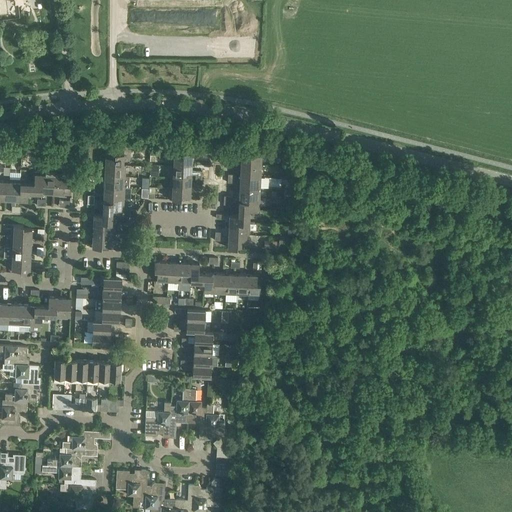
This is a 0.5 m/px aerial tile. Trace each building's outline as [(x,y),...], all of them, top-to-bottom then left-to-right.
[(123,165),(123,164),(124,153),(115,153),(115,150),(106,149),(105,166),(114,167),(115,165),(123,165)] [(173,162),(192,163),(192,152),(183,151),(183,154),(174,154),(173,162)] [(241,156),(240,167),(261,168),(262,154),(250,153),(250,156),(241,156)] [(192,163),(173,162),(173,164),(171,164),(170,173),(191,174),(192,163)] [(105,166),(104,177),(114,178),(114,175),(125,176),(125,169),(126,164),(123,164),(123,165),(115,165),(114,167),(105,166)] [(151,165),(151,175),(159,175),(159,165),(151,165)] [(261,168),(240,167),(240,179),(261,180),(261,168)] [(291,179),(292,168),(285,167),(284,178),(291,179)] [(31,191),(42,192),(43,182),(46,182),(46,171),(35,170),(34,182),(32,181),(31,191)] [(42,192),(53,192),(53,183),(56,183),(57,174),(57,171),(46,171),(46,182),(43,182),(42,192)] [(191,185),(191,174),(170,173),(170,184),(191,185)] [(53,183),(53,192),(70,193),(71,184),(68,183),(68,174),(57,174),(56,183),(53,183)] [(114,178),(104,177),(104,188),(113,189),(113,186),(124,186),(124,187),(129,187),(130,176),(125,176),(114,175),(114,178)] [(5,199),(16,199),(17,190),(19,190),(20,178),(8,178),(8,181),(8,189),(6,189),(5,199)] [(31,191),(32,181),(32,179),(20,178),(19,190),(17,190),(16,199),(28,200),(28,191),(31,191)] [(240,179),(239,191),(260,192),(261,180),(240,179)] [(0,198),(5,199),(6,189),(8,189),(8,181),(0,180),(0,198)] [(190,196),(191,185),(170,184),(169,198),(181,199),(181,196),(190,196)] [(104,188),(103,199),(113,200),(113,197),(124,197),(124,187),(124,186),(113,186),(113,189),(104,188)] [(286,189),(285,199),(293,200),(294,189),(286,189)] [(260,192),(239,191),(239,202),(260,203),(260,192)] [(113,200),(103,199),(103,210),(112,211),(112,208),(123,209),(124,197),(113,197),(113,200)] [(239,202),(238,214),(250,215),(250,211),(248,211),(248,209),(259,209),(260,203),(239,202)] [(94,213),(93,224),(102,224),(102,221),(114,222),(114,211),(112,211),(103,210),(102,213),(94,213)] [(229,225),(250,226),(250,215),(238,214),(229,214),(229,225)] [(102,224),(93,224),(93,235),(102,236),(102,232),(113,233),(114,222),(102,221),(102,224)] [(11,224),(11,235),(22,236),(22,238),(31,239),(32,228),(23,227),(23,224),(11,224)] [(229,225),(228,236),(246,237),(247,234),(249,234),(250,226),(229,225)] [(102,236),(93,235),(92,246),(119,248),(120,241),(113,240),(113,233),(102,232),(102,236)] [(31,250),(31,239),(22,238),(22,236),(11,235),(10,246),(21,247),(21,249),(31,250)] [(246,237),(228,236),(228,247),(237,248),(237,245),(246,245),(246,237)] [(4,257),(10,257),(21,258),(21,261),(30,261),(31,250),(21,249),(21,247),(10,246),(10,247),(4,247),(4,257)] [(10,257),(9,268),(20,269),(20,272),(30,272),(30,261),(21,261),(21,258),(10,257)] [(165,281),(166,261),(154,260),(154,270),(157,270),(156,281),(165,281)] [(176,282),(177,261),(166,261),(165,281),(176,282)] [(188,262),(177,261),(176,282),(187,282),(188,262)] [(188,262),(187,282),(198,283),(199,271),(199,262),(188,262)] [(210,272),(199,271),(198,283),(201,283),(202,280),(203,280),(203,292),(209,293),(210,272)] [(222,272),(210,272),(209,293),(221,293),(222,272)] [(222,272),(221,293),(233,294),(234,273),(222,272)] [(245,274),(234,273),(233,294),(244,294),(245,274)] [(245,274),(244,294),(248,294),(248,292),(259,293),(259,283),(256,283),(257,274),(245,274)] [(81,283),(93,284),(94,276),(81,275),(81,283)] [(103,287),(121,288),(122,277),(104,276),(103,287)] [(88,297),(88,287),(76,287),(76,307),(82,307),(82,297),(88,297)] [(121,299),(121,288),(103,287),(102,298),(121,299)] [(45,316),(55,317),(56,305),(59,305),(59,296),(48,296),(48,305),(45,305),(45,314),(45,316)] [(56,305),(55,317),(67,318),(68,306),(71,306),(71,297),(59,296),(59,305),(56,305)] [(121,299),(102,298),(96,298),(96,309),(102,310),(120,311),(121,299)] [(0,323),(8,324),(8,312),(11,312),(12,303),(1,302),(0,311),(0,323)] [(23,303),(12,303),(11,312),(8,312),(8,324),(19,324),(19,313),(22,313),(23,303)] [(19,324),(30,325),(30,313),(33,313),(34,304),(23,303),(22,313),(19,313),(19,324)] [(45,305),(34,304),(33,313),(30,313),(30,325),(30,330),(41,330),(42,313),(45,314),(45,305)] [(187,308),(186,320),(205,321),(205,309),(187,308)] [(119,322),(120,311),(102,310),(101,320),(101,321),(111,321),(119,322)] [(227,321),(228,310),(220,310),(220,320),(227,321)] [(110,332),(111,321),(101,321),(101,320),(93,320),(92,331),(110,332)] [(186,331),(195,331),(213,332),(213,331),(204,331),(205,321),(186,320),(186,331)] [(110,332),(92,331),(92,342),(110,343),(110,332)] [(195,331),(194,342),(212,343),(213,332),(195,331)] [(193,353),(211,354),(212,343),(194,342),(193,353)] [(10,363),(29,364),(29,357),(27,357),(28,345),(0,343),(0,350),(5,351),(5,357),(11,357),(10,363)] [(193,353),(193,364),(211,365),(211,354),(193,353)] [(65,377),(66,358),(55,358),(54,376),(54,381),(64,383),(65,377)] [(76,382),(76,377),(77,359),(66,358),(65,377),(64,383),(76,382)] [(76,377),(87,378),(88,359),(77,359),(76,377)] [(88,359),(87,378),(98,378),(99,360),(88,359)] [(98,378),(109,379),(110,361),(99,360),(98,378)] [(110,361),(109,379),(121,379),(121,361),(110,361)] [(39,364),(29,364),(10,363),(7,363),(7,369),(10,369),(10,375),(16,376),(22,376),(22,382),(40,383),(40,376),(38,376),(39,364)] [(211,365),(193,364),(192,375),(210,376),(211,365)] [(228,380),(221,387),(226,391),(232,385),(228,380)] [(40,389),(40,383),(22,382),(21,388),(15,387),(15,394),(6,393),(5,399),(27,400),(37,401),(37,389),(40,389)] [(177,405),(171,405),(169,436),(175,437),(176,421),(187,422),(189,388),(184,387),(183,399),(177,399),(177,405)] [(199,438),(205,438),(207,406),(201,406),(201,400),(195,400),(196,388),(189,388),(187,422),(200,422),(199,438)] [(63,408),(64,393),(53,393),(52,408),(63,408)] [(71,393),(64,393),(63,408),(74,409),(74,402),(71,402),(71,393)] [(79,403),(74,402),(74,409),(86,409),(86,398),(79,397),(79,403)] [(93,398),(86,398),(86,409),(96,410),(97,404),(92,404),(93,398)] [(101,408),(108,408),(108,398),(102,398),(101,404),(97,404),(96,410),(101,410),(101,408)] [(108,398),(108,408),(108,410),(119,411),(120,399),(108,398)] [(27,400),(5,399),(3,399),(2,411),(0,410),(0,423),(20,424),(20,417),(18,417),(18,416),(19,416),(19,412),(26,412),(27,400)] [(169,436),(171,405),(171,401),(164,401),(164,410),(158,410),(158,416),(146,415),(145,434),(157,435),(157,432),(163,433),(163,436),(169,436)] [(207,406),(205,438),(209,438),(212,436),(212,435),(217,435),(217,438),(213,441),(217,446),(223,446),(225,419),(219,419),(219,413),(213,413),(214,403),(207,403),(207,406)] [(62,447),(66,447),(98,448),(98,444),(96,442),(95,442),(95,437),(110,437),(111,431),(79,429),(78,435),(72,435),(72,441),(63,440),(62,447)] [(98,448),(66,447),(66,453),(60,452),(59,458),(47,458),(47,464),(81,465),(82,454),(97,455),(98,448)] [(1,451),(0,481),(0,486),(6,487),(7,478),(12,478),(13,472),(25,472),(26,454),(13,453),(13,456),(8,455),(8,452),(1,451)] [(81,465),(47,464),(42,464),(42,470),(47,471),(58,471),(58,477),(64,477),(64,483),(96,484),(96,478),(81,478),(81,465)] [(139,500),(141,469),(135,468),(134,472),(129,472),(129,469),(117,468),(116,487),(128,488),(127,493),(133,494),(133,506),(139,506),(139,500)] [(148,469),(141,469),(139,500),(145,500),(145,506),(151,507),(150,511),(156,511),(158,481),(154,481),(152,483),(152,485),(147,484),(148,469)] [(194,483),(192,511),(199,511),(200,509),(206,510),(206,504),(218,504),(220,478),(214,478),(211,480),(211,485),(206,485),(206,489),(203,488),(203,487),(201,487),(201,486),(199,484),(194,483)] [(175,511),(176,498),(164,497),(165,482),(158,481),(156,511),(175,511)] [(96,484),(64,483),(61,483),(60,489),(70,490),(69,496),(75,496),(75,508),(93,509),(94,496),(92,496),(92,491),(95,491),(96,484)] [(192,511),(194,483),(188,483),(188,499),(176,498),(175,511),(192,511)] [(41,503),(39,509),(39,510),(45,511),(47,511),(50,506),(41,503)]
